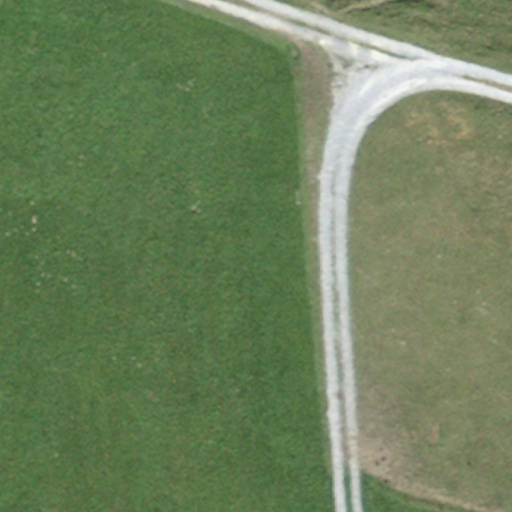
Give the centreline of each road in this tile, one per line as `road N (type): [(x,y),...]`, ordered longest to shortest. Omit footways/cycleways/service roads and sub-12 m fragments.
road 1 (track): [(349,511),(329,162),(363,76),(424,60)]
road 2 (track): [(220,0),(511,90)]
